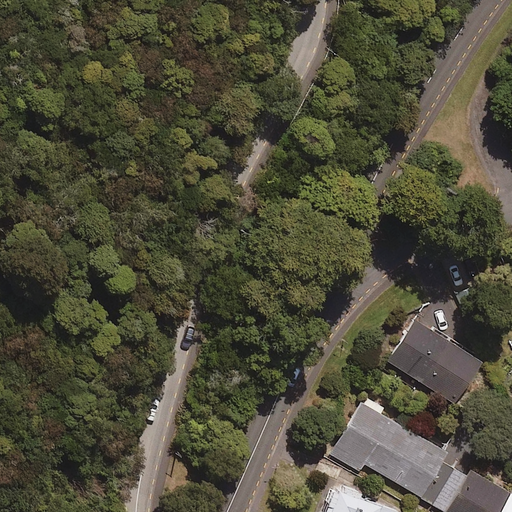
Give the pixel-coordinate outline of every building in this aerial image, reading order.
[(474,356),(408,314),(382,355),(448,397),(474,356)] [(415,495),(439,457),(443,448),(378,409),(381,404),(365,394),(361,401),(357,399),(326,450),(359,470),(363,464),(415,495)] [(439,457),(415,495),(442,511),(511,511),(511,491),(469,465),(465,472),(439,457)] [(338,468),(317,458),(312,468),(333,478),(338,468)] [(391,511),(394,506),(325,479),(312,511),(391,511)]
